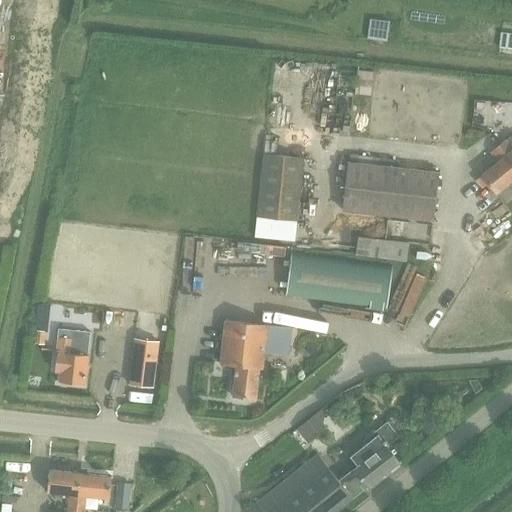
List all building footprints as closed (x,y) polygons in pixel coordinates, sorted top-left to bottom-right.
[(403,34),(405,21),(385,19),(383,31),(403,34)] [(372,96),(374,72),(358,70),(355,94),(372,96)] [(511,135),(499,147),(511,163),(511,135)] [(497,193),(511,180),(511,163),(499,147),(490,153),(498,163),(483,176),(497,193)] [(298,222),(304,158),(263,154),(258,218),(298,222)] [(434,221),(439,173),(346,163),(341,211),(434,221)] [(408,262),(410,244),(359,238),(356,256),(408,262)] [(386,311),(393,267),(289,252),(282,296),(386,311)] [(288,356),(292,328),(225,321),(220,365),(236,366),(233,397),(256,400),(259,369),(263,369),(265,354),(288,356)] [(60,329),(55,371),(61,372),(60,383),(84,385),(90,333),(60,329)] [(45,344),(46,331),(37,330),(36,343),(45,344)] [(153,387),(156,367),(158,342),(134,340),(129,384),(153,387)] [(308,444),(319,435),(307,421),(297,430),(308,444)] [(368,488),(399,463),(387,447),(398,437),(387,424),(364,442),(367,445),(351,457),(359,466),(350,473),(349,473),(339,481),(318,455),(247,511),(336,511),(363,491),(359,486),(364,482),(368,488)] [(76,511),(81,474),(49,470),(47,493),(70,495),(67,511),(76,511)] [(109,499),(111,477),(81,474),(76,511),(84,511),(86,497),(109,499)] [(129,510),(131,484),(119,483),(116,509),(129,510)]
